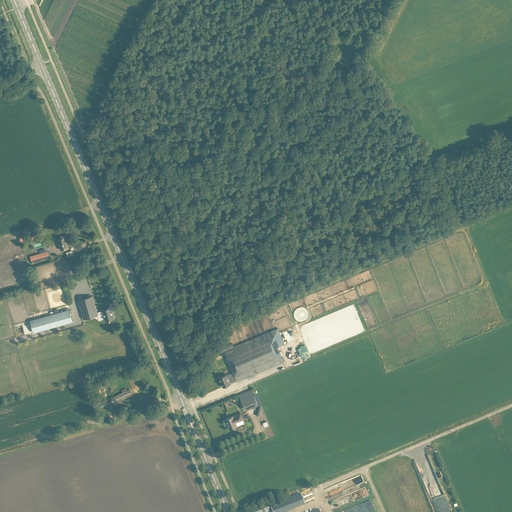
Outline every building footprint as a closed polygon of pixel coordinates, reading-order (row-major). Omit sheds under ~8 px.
[(56,235),(58,241),(60,249),(61,249),(69,247),(66,239),(67,239),(65,233),(56,235)] [(48,251),(30,256),(32,263),(50,258),(48,251)] [(45,268),(46,271),(53,268),(52,263),(42,266),(43,268),(45,268)] [(83,319),(98,315),(97,312),(93,295),(78,299),(83,319)] [(98,315),(98,317),(104,315),(105,320),(114,318),(111,306),(102,309),(103,310),(97,312),(98,315)] [(69,309),(45,316),(48,328),(72,321),(69,309)] [(226,374),(219,377),(223,386),(230,383),(237,380),(237,381),(242,379),(247,377),(253,374),(262,371),(264,370),(284,362),(277,346),(271,331),(234,346),(232,343),(223,347),(224,350),(234,375),(228,378),(226,374)] [(122,392),(110,397),(113,403),(119,401),(132,394),(129,388),(127,390),(126,388),(121,390),(122,392)] [(245,410),(258,405),(251,389),(239,395),(245,410)] [(147,396),(150,404),(153,403),(153,402),(154,402),(161,399),(158,392),(151,395),(150,396),(150,395),(147,396)] [(98,403),(101,409),(108,406),(105,400),(98,403)] [(225,419),(230,429),(237,426),(236,422),(243,419),(240,413),(233,416),(233,415),(225,419)]
